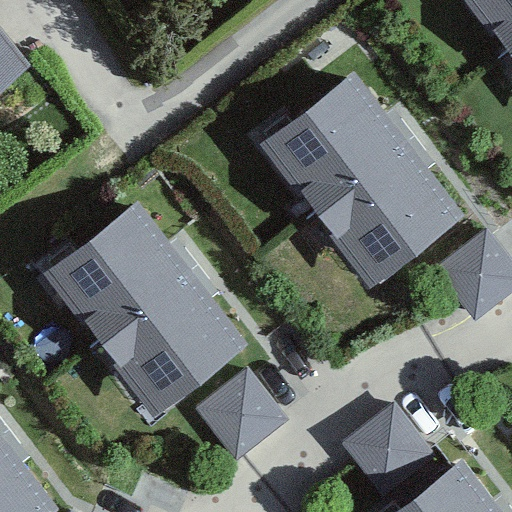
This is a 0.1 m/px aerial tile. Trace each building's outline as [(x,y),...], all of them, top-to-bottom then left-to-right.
[(511,0),(486,0),(511,35),(511,0)] [(0,30),(0,86),(27,64),(0,30)] [(469,221),(367,83),(281,146),(384,284),(469,221)] [(254,349),(152,210),(66,274),(168,412),(254,349)] [(511,313),(511,263),(498,244),(454,275),(492,328),(511,313)] [(299,429),(262,377),(218,408),(255,460),(299,429)] [(441,455),(403,403),(359,434),(397,487),(441,455)] [(0,511),(62,511),(66,510),(0,420),(0,511)] [(500,511),(473,475),(423,511),(500,511)]
